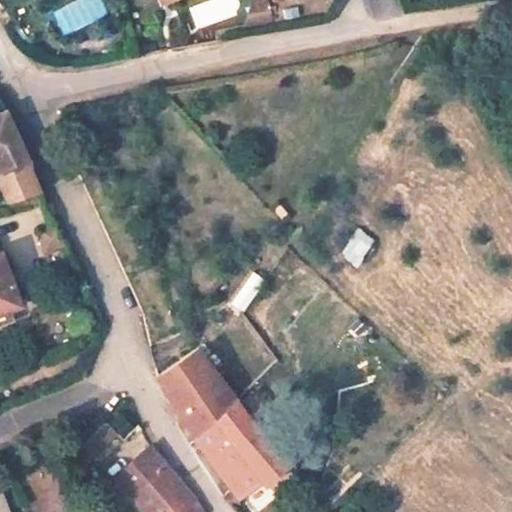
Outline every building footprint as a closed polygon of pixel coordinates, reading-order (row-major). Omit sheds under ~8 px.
[(60,37),(108,14),(100,0),(73,0),(48,13),(60,37)] [(179,5),(177,0),(161,0),(165,10),(179,5)] [(285,8),(283,0),(270,0),(266,1),(257,24),(269,22),(268,11),(285,8)] [(287,19),(285,8),(268,11),(269,22),(287,19)] [(36,173),(27,147),(18,122),(0,130),(0,218),(47,206),(35,197),(30,178),(36,173)] [(353,266),(373,239),(355,226),(335,253),(353,266)] [(82,277),(73,258),(69,250),(55,255),(58,263),(53,266),(60,284),(82,277)] [(240,316),(263,278),(247,269),(224,307),(240,316)] [(0,339),(26,331),(9,273),(1,275),(0,270),(0,339)] [(248,416),(204,364),(167,382),(195,428),(211,453),(248,416)] [(296,478),(259,430),(248,416),(211,453),(217,463),(236,493),(220,502),(233,511),(241,511),(274,486),(278,492),(296,478)] [(95,487),(132,459),(116,441),(85,465),(95,487)] [(196,511),(190,502),(172,476),(165,464),(164,461),(123,489),(136,507),(139,511),(196,511)]
